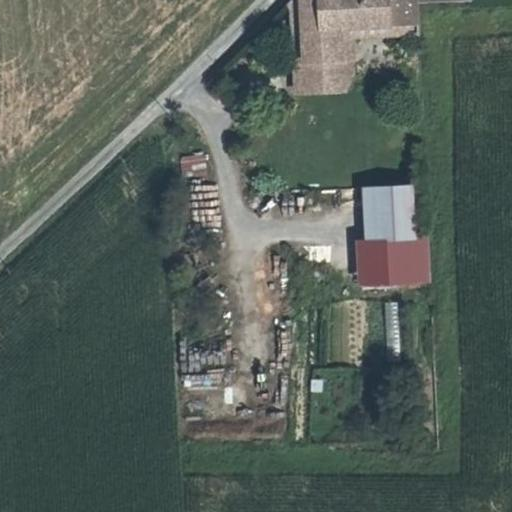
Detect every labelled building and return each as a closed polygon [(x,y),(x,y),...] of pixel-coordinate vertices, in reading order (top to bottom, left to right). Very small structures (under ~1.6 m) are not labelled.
[(416,42),(414,1),(414,0),(287,0),(284,3),(298,37),(300,70),(336,67),(335,37),(385,33),(386,43),(416,42)] [(335,37),(336,67),(349,67),(348,45),(386,43),(385,33),(335,37)] [(300,70),(302,93),(338,91),(336,67),(300,70)] [(207,152),(179,156),(181,175),(210,172),(207,152)] [(405,189),(367,191),(369,241),(408,239),(405,189)] [(401,357),(398,300),(384,300),(387,357),(401,357)] [(226,415),(223,372),(180,375),(183,418),(226,415)]
